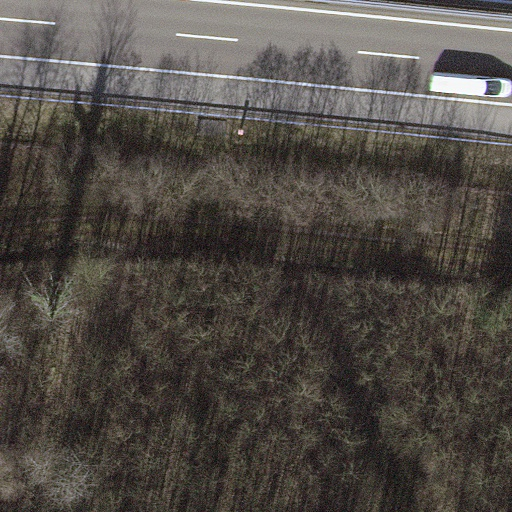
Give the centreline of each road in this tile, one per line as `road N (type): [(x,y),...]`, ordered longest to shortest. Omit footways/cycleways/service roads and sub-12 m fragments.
road 1 (track): [(0,254),(121,220),(511,261)]
road 2 (motorway): [(0,19),(511,66)]
